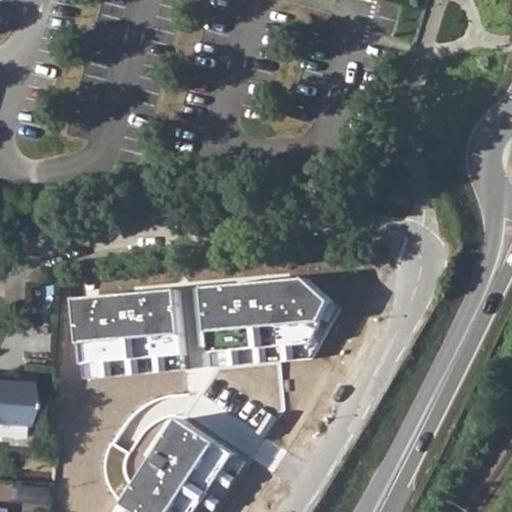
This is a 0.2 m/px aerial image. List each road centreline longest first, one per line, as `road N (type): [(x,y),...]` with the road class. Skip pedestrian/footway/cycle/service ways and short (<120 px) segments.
road 1 (residential): [(0,280),(59,246),(167,230),(315,222),(409,236),(422,262),(398,334),(289,511)]
road 2 (secondary): [(490,186),(492,252),(456,358)]
road 3 (secondary): [(456,358),(374,511)]
